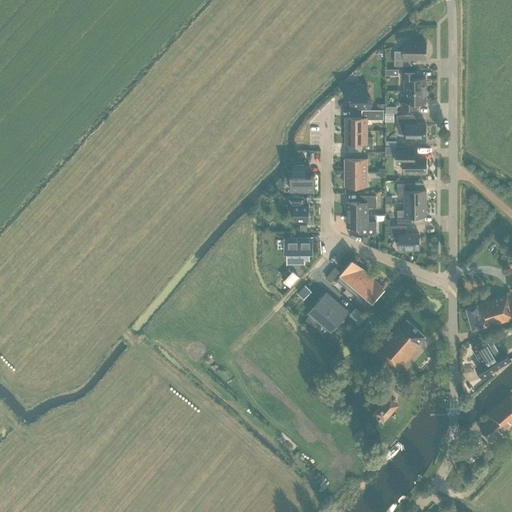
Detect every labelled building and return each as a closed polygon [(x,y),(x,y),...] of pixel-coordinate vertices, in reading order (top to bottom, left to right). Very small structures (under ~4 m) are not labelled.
[(426,58),(426,42),(404,42),(404,51),(395,51),(395,65),(410,65),(410,58),(426,58)] [(406,79),(406,90),(426,90),(426,78),(417,78),(417,72),(402,72),(402,79),(406,79)] [(367,85),(344,85),(345,98),(350,98),(350,107),(371,107),(371,97),(367,97),(367,85)] [(426,103),(426,90),(406,90),(406,102),(402,102),(402,109),(416,109),(416,103),(426,103)] [(395,109),(398,109),(398,102),(386,102),(387,119),(395,119),(395,109)] [(426,139),(426,124),(414,124),(414,115),(396,115),(396,121),(398,123),(398,131),(400,133),(405,133),(405,141),(416,141),(415,139),(426,139)] [(365,117),(343,117),(343,130),(365,130),(365,117)] [(365,130),(343,130),(343,143),(359,143),(359,149),(371,149),(371,137),(365,137),(365,130)] [(426,173),(426,158),(414,158),(414,149),(396,149),(396,164),(404,164),(404,173),(426,173)] [(365,158),(343,158),(343,171),(365,171),(365,158)] [(306,165),(294,165),(294,175),(291,175),(291,191),(314,191),(314,175),(306,175),(306,165)] [(365,171),(343,171),(343,184),(365,184),(365,171)] [(404,196),(404,203),(426,203),(426,190),(412,190),(412,183),(397,183),(397,196),(404,196)] [(347,202),(347,214),(368,214),(368,207),(376,207),(376,195),(359,195),(360,202),(347,202)] [(426,216),(426,203),(404,203),(405,210),(397,210),(397,223),(412,223),(412,216),(426,216)] [(314,205),(299,205),(299,221),(314,221),(314,205)] [(368,221),(368,214),(347,214),(347,226),(360,226),(360,234),(376,234),(376,221),(368,221)] [(406,233),(406,225),(390,225),(390,236),(399,236),(399,249),(419,249),(419,233),(406,233)] [(303,240),(287,241),(287,254),(288,254),(288,266),(298,266),(298,262),(311,262),(311,254),(313,254),(313,244),(303,244),(303,240)] [(336,280),(346,288),(363,269),(352,260),(341,273),(342,273),(336,280)] [(373,278),(363,269),(346,288),(357,297),(373,278)] [(299,277),(292,271),(284,281),(290,287),(299,277)] [(383,287),(373,278),(357,297),(366,306),(372,299),(373,300),(383,287)] [(307,290),(300,298),(305,302),(312,295),(307,290)] [(337,301),(325,291),(307,312),(318,322),(337,301)] [(484,327),(511,318),(511,307),(508,295),(478,303),(478,304),(466,308),(472,330),(484,326),(484,327)] [(348,310),(337,301),(318,322),(329,331),(348,310)] [(425,336),(407,319),(400,326),(399,325),(375,351),(391,365),(392,364),(398,369),(417,348),(416,347),(425,336)] [(503,350),(500,352),(490,336),(472,347),(482,364),(476,367),(482,377),(510,361),(503,350)] [(491,419),(480,429),(492,443),(503,433),(502,433),(511,424),(511,396),(510,394),(488,414),(491,419)] [(399,405),(390,397),(386,402),(384,401),(374,411),(376,413),(384,421),(399,405)]
